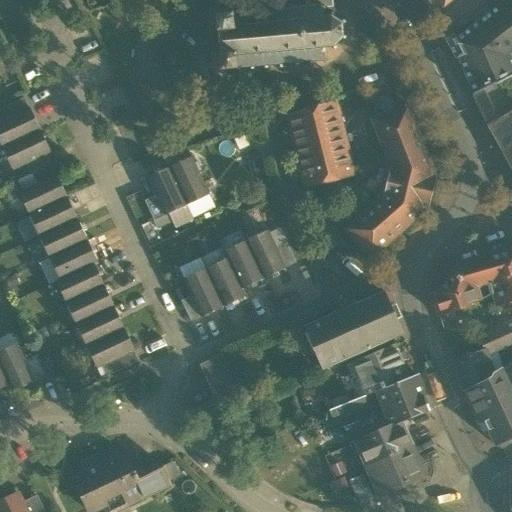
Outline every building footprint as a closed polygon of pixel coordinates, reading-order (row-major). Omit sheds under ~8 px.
[(236,70),(237,79),(254,78),(253,67),(264,65),(264,70),(282,68),(282,64),(294,63),(294,67),(297,67),(297,63),(309,61),(309,66),(312,65),(311,61),(325,60),(324,48),(331,47),(334,50),(336,48),(333,46),(341,39),(345,40),(345,38),(342,36),(341,25),(345,23),(343,21),(340,23),(332,17),(333,14),(333,13),(330,0),(303,0),(304,7),(291,9),(291,5),(288,5),(289,9),(276,10),(276,6),(258,8),(259,12),(248,13),(247,1),(230,3),(231,13),(214,14),(216,32),(217,32),(217,36),(208,37),(210,50),(218,49),(219,53),(218,54),(219,71),(236,70)] [(451,0),(421,0),(431,16),(431,15),(451,0)] [(511,54),(511,0),(503,0),(450,42),(473,95),(493,85),(494,86),(511,76),(511,56),(511,55),(511,54)] [(500,97),(494,86),(493,85),(473,95),(479,109),(500,97)] [(487,126),(511,111),(511,90),(500,97),(479,109),(479,110),(487,126)] [(375,109),(377,117),(396,110),(394,103),(380,96),(375,109)] [(3,108),(8,118),(28,109),(23,98),(3,108)] [(287,115),(305,189),(354,176),(334,100),(287,115)] [(344,230),(370,260),(383,248),(381,246),(402,228),(404,230),(418,217),(416,215),(425,207),(428,208),(435,177),(432,176),(428,166),(431,165),(423,144),(420,145),(412,125),(414,124),(415,124),(408,105),(396,110),(377,117),(371,119),(387,162),(385,170),(384,170),(379,194),(380,194),(378,200),(344,230)] [(0,121),(0,144),(2,148),(40,130),(29,108),(28,109),(8,118),(0,121)] [(501,150),(501,149),(511,143),(511,111),(487,126),(501,150)] [(50,152),(40,130),(2,148),(12,170),(25,164),(46,155),(50,152)] [(511,143),(501,149),(504,155),(511,170),(511,143)] [(25,164),(30,175),(50,165),(46,155),(25,164)] [(190,157),(168,168),(186,206),(208,195),(190,157)] [(55,176),(50,165),(30,175),(35,185),(55,176)] [(164,216),(186,206),(168,168),(146,178),(154,196),(164,216)] [(18,193),(29,215),(67,197),(56,175),(55,176),(35,185),(18,193)] [(144,201),(154,221),(164,216),(154,196),(144,201)] [(77,219),(67,197),(29,215),(39,237),(77,219)] [(87,241),(77,219),(39,237),(49,259),(87,241)] [(267,231),(245,241),(262,279),(285,269),(284,268),(275,248),(267,231)] [(97,262),(87,241),(49,259),(59,280),(93,264),(97,262)] [(241,290),(262,279),(245,241),(223,252),(226,259),(241,290)] [(275,248),(284,268),(295,263),(285,243),(275,248)] [(430,293),(438,317),(469,307),(491,295),(487,283),(511,275),(511,248),(471,260),(469,261),(455,268),(430,293)] [(244,297),(241,290),(226,259),(205,269),(223,307),(244,297)] [(93,264),(59,280),(55,282),(65,303),(103,286),(93,264)] [(200,318),(223,307),(205,269),(182,279),(190,296),(200,317),(200,318)] [(491,295),(495,308),(511,301),(511,275),(487,283),(491,295)] [(114,307),(103,286),(65,303),(76,325),(114,307)] [(303,328),(321,369),(402,333),(384,292),(354,306),(353,305),(333,314),(334,315),(303,328)] [(180,301),(189,322),(200,317),(190,296),(180,301)] [(124,329),(114,307),(76,325),(86,347),(124,329)] [(485,351),(483,351),(453,362),(463,392),(486,380),(491,377),(493,373),(487,355),(511,344),(511,320),(479,337),(485,351)] [(134,351),(124,329),(86,347),(96,369),(101,367),(113,361),(133,351),(134,351)] [(17,344),(0,351),(0,365),(9,385),(12,392),(35,382),(34,381),(25,361),(17,344)] [(351,362),(366,396),(375,392),(409,378),(394,344),(351,362)] [(101,367),(106,377),(118,371),(138,362),(133,351),(113,361),(101,367)] [(199,365),(223,418),(245,408),(221,355),(199,365)] [(25,361),(34,381),(45,376),(35,356),(25,361)] [(491,377),(486,380),(487,382),(511,370),(511,360),(493,373),(491,377)] [(345,364),(359,398),(366,396),(351,362),(345,364)] [(0,389),(9,385),(0,365),(0,389)] [(511,370),(487,382),(486,380),(463,392),(476,419),(478,424),(482,432),(487,430),(492,439),(495,446),(511,438),(511,370)] [(409,378),(375,392),(379,400),(385,416),(390,427),(400,423),(412,418),(415,424),(426,420),(427,419),(425,412),(429,411),(416,375),(409,378)] [(373,408),(379,400),(375,392),(366,396),(359,398),(343,405),(350,422),(369,414),(373,408)] [(329,411),(336,428),(350,422),(343,405),(329,411)] [(355,443),(366,466),(411,446),(402,426),(400,423),(390,427),(384,430),(355,443)] [(120,445),(108,451),(113,460),(124,454),(120,445)] [(366,466),(378,496),(424,476),(411,446),(366,466)] [(74,481),(88,511),(90,511),(107,504),(105,500),(121,493),(127,506),(145,497),(134,475),(124,454),(113,460),(108,451),(93,458),(96,463),(82,470),(85,476),(74,481)] [(173,461),(162,467),(169,482),(180,476),(173,461)] [(134,475),(145,497),(170,485),(169,482),(162,467),(160,463),(134,475)] [(374,499),(364,474),(348,481),(359,506),(374,499)] [(348,488),(344,477),(329,484),(334,494),(348,488)] [(0,502),(0,511),(27,511),(23,503),(18,494),(0,502)] [(23,503),(27,511),(44,511),(37,496),(23,503)]
